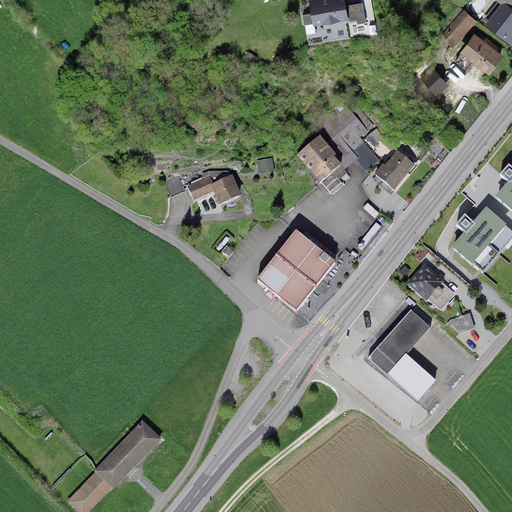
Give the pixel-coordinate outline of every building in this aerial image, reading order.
[(343,7),(341,0),(322,0),(309,2),(311,12),(313,22),(313,23),(345,18),(343,7)] [(511,0),(499,0),(503,2),(486,23),(511,42),(511,40),(511,0)] [(471,17),(464,11),(443,35),(450,45),(466,28),(463,25),(471,17)] [(488,46),(474,35),(455,61),(465,69),(472,60),(487,71),(500,55),(493,50),(496,47),(490,43),(488,46)] [(435,94),(445,84),(431,69),(421,79),(435,94)] [(372,127),(366,119),(354,105),(337,104),(334,107),(333,107),(322,116),(319,115),(313,120),(317,126),(311,130),(318,139),(296,157),(318,185),(320,183),(330,195),(341,185),(336,179),(344,173),(337,164),(350,153),(366,172),(378,161),(361,143),(362,142),(359,138),(372,127)] [(383,167),(375,177),(392,192),(413,167),(397,154),(385,168),(383,167)] [(258,172),(272,170),(270,160),(257,162),(258,172)] [(142,182),(147,180),(143,166),(139,168),(142,182)] [(511,171),(510,170),(502,178),(510,185),(495,201),(511,216),(511,171)] [(205,181),(187,189),(192,201),(208,194),(207,193),(213,190),(219,205),(238,197),(230,179),(230,180),(227,174),(208,174),(203,176),(205,181)] [(169,197),(184,191),(177,176),(162,182),(169,197)] [(511,240),(511,236),(487,213),(474,228),(466,221),(458,230),(466,237),(451,252),(478,277),(511,240)] [(295,313),(296,313),(334,265),(334,264),(324,256),(328,252),(309,237),(305,241),(295,233),(256,282),(295,313)] [(221,253),(226,257),(231,252),(225,247),(221,253)] [(441,298),(446,303),(452,296),(439,284),(440,283),(423,268),(408,285),(425,300),(427,298),(435,305),(441,298)] [(367,360),(386,377),(429,329),(410,312),(367,360)] [(449,321),(446,324),(457,334),(473,329),(468,315),(449,321)] [(112,488),(114,486),(159,440),(141,424),(129,436),(130,437),(67,503),(77,511),(87,511),(111,487),(112,488)]
